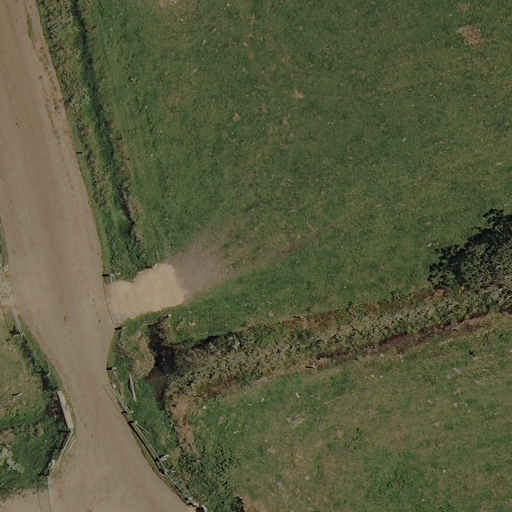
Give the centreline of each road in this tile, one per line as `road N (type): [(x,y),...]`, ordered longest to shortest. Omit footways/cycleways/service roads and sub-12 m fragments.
road 1 (track): [(146,511),(22,0)]
road 2 (track): [(351,511),(511,470)]
